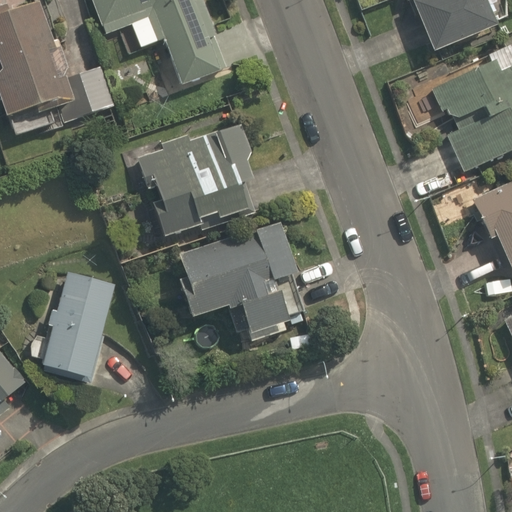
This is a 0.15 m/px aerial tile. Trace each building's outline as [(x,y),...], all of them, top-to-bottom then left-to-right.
[(161,41),(179,87),(224,70),(198,1),(191,4),(189,0),(90,0),(104,36),(145,21),(154,44),(161,41)] [(403,0),(405,3),(412,0),(413,3),(409,4),(430,54),(492,29),(487,15),(482,4),(480,0),(403,0)] [(55,102),(63,124),(113,107),(100,70),(65,82),(64,81),(56,84),(46,56),(55,53),(39,5),(9,15),(6,7),(0,8),(0,72),(0,73),(0,105),(4,120),(55,102)] [(462,174),(511,150),(511,59),(506,47),(486,56),(490,64),(429,92),(440,114),(446,112),(456,133),(445,138),(462,174)] [(153,205),(162,239),(199,230),(196,221),(216,216),(218,221),(246,214),(239,185),(251,182),(246,163),(249,156),(241,129),(188,143),(187,140),(161,147),(163,154),(137,160),(145,192),(156,190),(159,203),(153,205)] [(15,138),(1,141),(5,158),(19,154),(15,138)] [(494,240),(511,279),(511,183),(470,203),(488,242),(494,240)] [(240,308),(249,337),(288,324),(275,283),(296,276),(280,225),(255,233),(255,232),(177,256),(185,280),(178,283),(189,321),(227,309),(228,312),(240,308)] [(40,368),(87,382),(115,289),(67,275),(56,314),(51,312),(46,327),(52,329),(40,368)] [(511,318),(503,322),(511,342),(511,318)] [(0,416),(5,412),(0,405),(0,403),(24,384),(0,353),(0,416)]
